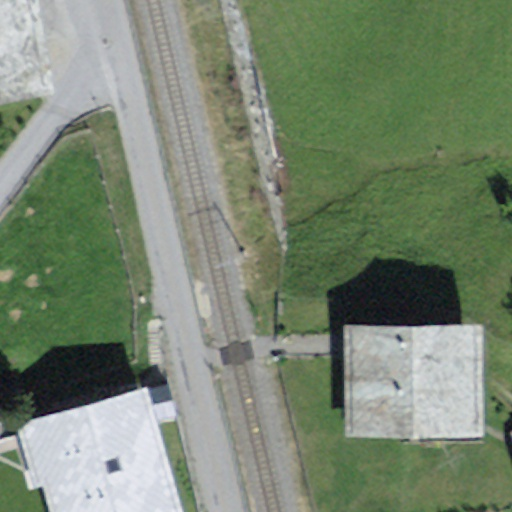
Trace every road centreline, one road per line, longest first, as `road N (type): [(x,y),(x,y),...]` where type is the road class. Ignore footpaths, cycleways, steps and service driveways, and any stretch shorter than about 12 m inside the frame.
road 1 (unclassified): [(114,79),(226,511)]
road 2 (residential): [(0,203),(114,79)]
